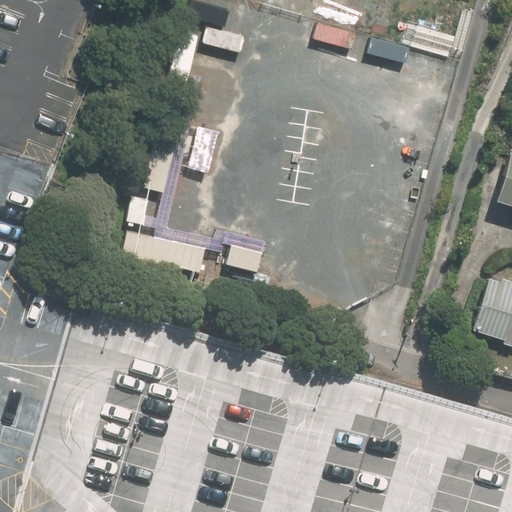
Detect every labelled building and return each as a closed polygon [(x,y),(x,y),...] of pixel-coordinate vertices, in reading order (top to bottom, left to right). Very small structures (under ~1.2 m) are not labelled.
[(225,0),(199,0),(199,24),(224,25),(225,0)] [(236,59),(194,55),(182,168),(223,173),(236,59)] [(0,511),(511,511),(511,419),(6,275),(46,160),(0,148),(0,511)] [(511,149),(498,192),(511,196),(511,149)] [(511,336),(511,278),(491,272),(474,325),(511,336)]
